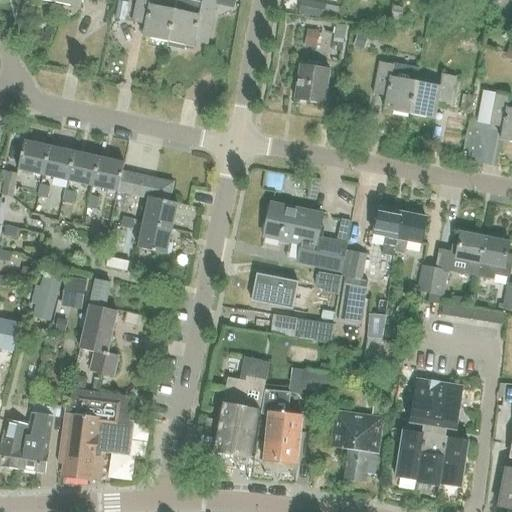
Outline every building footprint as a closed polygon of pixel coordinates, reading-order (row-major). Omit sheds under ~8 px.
[(55,0),(55,3),(79,8),(81,0),(55,0)] [(137,0),(133,22),(146,25),(143,38),(168,43),(174,11),(151,6),(152,0),(137,0)] [(180,0),(176,0),(168,43),(193,48),(195,36),(208,38),(216,0),(202,0),(201,4),(180,0)] [(115,20),(125,22),(129,3),(118,1),(115,20)] [(310,17),(323,19),(326,5),(313,3),(310,17)] [(393,6),(391,20),(401,22),(404,8),(393,6)] [(335,24),(332,41),(343,43),(346,26),(335,24)] [(308,31),(305,46),(315,48),(318,32),(308,31)] [(357,32),(352,47),(365,51),(370,36),(357,32)] [(384,110),(410,115),(416,83),(418,70),(394,66),(379,63),(373,95),(386,97),(384,110)] [(294,99),(325,103),(330,70),(299,65),(294,99)] [(416,83),(410,115),(436,120),(439,107),(450,109),(456,79),(442,76),(440,88),(416,83)] [(483,91),(478,122),(491,125),(503,127),(501,140),(511,142),(511,109),(508,109),(511,96),(496,94),(483,91)] [(462,96),(459,110),(470,112),(472,97),(462,96)] [(25,141),(18,170),(42,175),(48,146),(25,141)] [(48,146),(42,175),(67,181),(73,152),(48,146)] [(73,152),(67,181),(92,186),(98,157),(73,152)] [(98,157),(92,186),(118,192),(118,191),(127,193),(131,174),(123,172),(125,163),(98,157)] [(5,183),(4,184),(15,186),(15,185),(18,175),(7,172),(5,183)] [(174,183),(148,178),(131,174),(127,193),(150,198),(170,202),(174,183)] [(4,184),(2,196),(13,198),(14,194),(15,186),(4,184)] [(37,197),(46,199),(49,187),(40,185),(37,197)] [(62,203),(72,205),(74,192),(65,190),(62,203)] [(87,208),(96,210),(99,198),(90,196),(87,208)] [(150,198),(144,223),(173,229),(178,204),(170,202),(150,198)] [(271,205),(264,237),(290,242),(301,245),(298,260),(298,262),(342,271),(347,244),(316,238),(321,216),(271,205)] [(394,253),(402,213),(378,208),(373,233),(385,236),(381,255),(393,257),(394,253)] [(397,238),(394,253),(405,255),(406,251),(407,242),(421,245),(421,243),(426,218),(402,213),(397,238)] [(120,227),(132,229),(135,219),(122,217),(120,227)] [(173,229),(144,223),(138,248),(167,255),(173,229)] [(5,226),(3,236),(15,238),(17,229),(5,226)] [(339,229),(336,239),(347,241),(349,231),(339,229)] [(439,251),(435,269),(447,272),(478,278),(482,263),(480,263),(485,238),(461,233),(458,248),(454,247),(452,253),(439,251)] [(482,263),(478,278),(493,281),(494,276),(509,279),(511,263),(511,255),(507,254),(510,243),(485,238),(480,263),(482,263)] [(1,252),(0,254),(0,261),(10,264),(12,254),(1,252)] [(341,287),(340,286),(335,325),(361,329),(368,281),(362,280),(367,255),(353,252),(352,255),(346,254),(341,287)] [(108,256),(106,267),(126,271),(129,261),(108,256)] [(418,291),(430,294),(435,269),(423,267),(418,291)] [(22,268),(20,278),(31,280),(33,270),(22,268)] [(430,294),(428,302),(439,304),(440,296),(442,296),(447,272),(435,269),(430,294)] [(38,273),(30,303),(34,304),(31,317),(50,321),(60,279),(38,273)] [(256,274),(251,302),(293,310),(298,283),(256,274)] [(318,274),(316,289),(322,290),(322,293),(336,295),(339,277),(318,274)] [(61,306),(81,310),(86,281),(66,277),(61,306)] [(91,303),(106,307),(111,284),(96,281),(91,303)] [(500,306),(500,309),(504,310),(511,311),(511,285),(508,284),(504,306),(500,306)] [(0,301),(0,315),(20,320),(23,307),(0,301)] [(443,305),(441,316),(502,326),(504,315),(443,305)] [(91,307),(80,349),(93,352),(89,370),(113,376),(118,358),(107,355),(117,313),(91,307)] [(368,338),(364,357),(377,360),(381,342),(381,340),(382,336),(384,326),(386,315),(369,313),(367,337),(368,338)] [(56,318),(54,329),(64,331),(66,320),(56,318)] [(18,323),(0,319),(0,348),(12,351),(18,323)] [(335,325),(297,320),(295,338),(332,343),(335,325)] [(384,326),(382,336),(395,339),(397,328),(384,326)] [(217,435),(214,452),(232,455),(236,462),(241,463),(247,458),(248,458),(256,416),(258,416),(258,415),(269,363),(244,358),(240,381),(231,379),(232,378),(231,378),(223,415),(222,420),(220,420),(220,421),(217,435)] [(301,390),(325,393),(328,373),(304,370),(301,390)] [(76,376),(73,388),(85,391),(87,379),(76,376)] [(417,484),(439,488),(439,486),(461,489),(468,441),(444,438),(446,430),(457,431),(463,388),(416,380),(409,424),(423,426),(422,434),(403,431),(395,479),(417,482),(417,484)] [(67,410),(60,463),(67,464),(65,475),(92,478),(97,479),(100,459),(94,458),(97,436),(111,438),(112,440),(118,441),(123,438),(124,432),(122,429),(122,425),(128,426),(132,397),(115,395),(72,389),(69,410),(67,410)] [(302,416),(288,415),(290,393),(265,390),(262,415),(271,416),(270,431),(267,431),(264,461),(297,465),(302,416)] [(375,475),(382,418),(384,403),(374,402),(372,417),(336,412),(331,447),(348,449),(344,479),(366,482),(367,474),(375,475)] [(0,452),(0,465),(21,469),(25,441),(26,441),(32,414),(29,425),(7,420),(4,438),(3,445),(1,445),(0,452)] [(53,417),(32,414),(26,441),(25,441),(21,469),(45,472),(48,452),(50,445),(53,417)] [(204,418),(201,432),(213,435),(217,435),(220,421),(204,418)] [(506,470),(498,507),(511,509),(511,448),(510,458),(511,459),(509,470),(506,470)]
